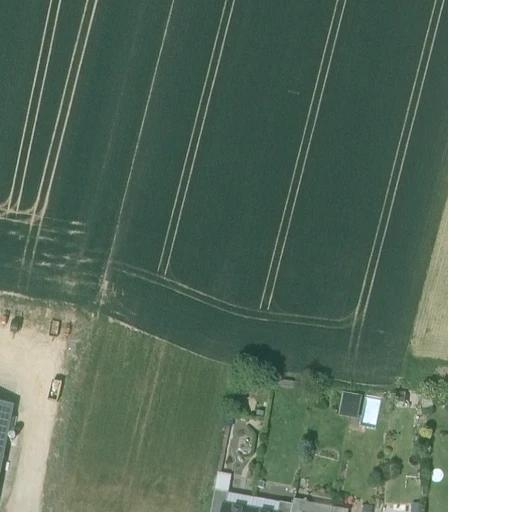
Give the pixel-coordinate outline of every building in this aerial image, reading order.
[(338,415),(355,417),(357,397),(340,395),(338,415)] [(375,426),(380,402),(368,399),(363,423),(375,426)] [(0,475),(14,409),(0,405),(0,475)] [(223,511),(224,509),(226,510),(228,496),(215,493),(211,511),(223,511)] [(310,511),(311,505),(294,502),(293,508),(292,511),(310,511)]
